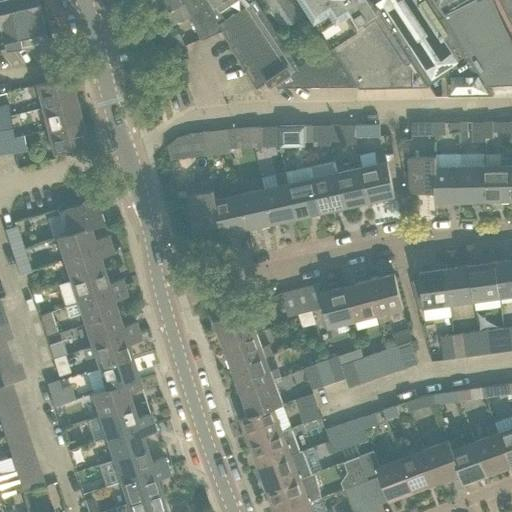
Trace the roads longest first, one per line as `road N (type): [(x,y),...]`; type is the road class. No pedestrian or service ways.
road 1 (residential): [(511,105),(224,112),(167,128),(126,156)]
road 2 (residential): [(161,305),(290,269),(511,232)]
road 3 (residential): [(72,511),(0,263)]
road 4 (tertiary): [(232,511),(161,305)]
road 5 (tertiary): [(126,156),(79,0)]
road 6 (tertiary): [(161,305),(126,156)]
road 7 (residential): [(0,191),(126,156)]
road 8 (unknown): [(390,252),(425,378)]
